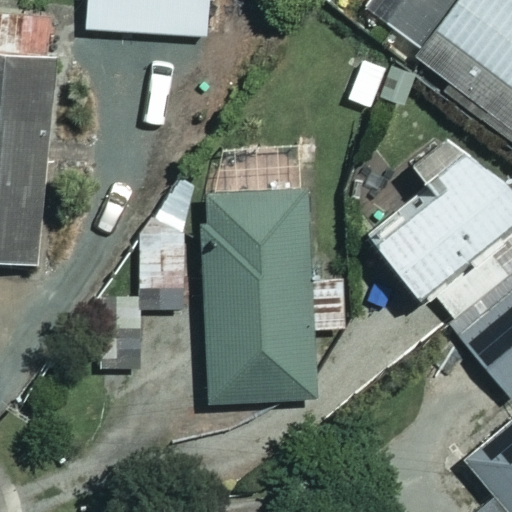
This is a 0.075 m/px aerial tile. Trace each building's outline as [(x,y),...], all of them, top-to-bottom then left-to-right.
[(206,0),(84,0),(83,24),(205,30),(206,0)] [(511,0),(388,0),(379,13),(412,38),(407,46),(511,124),(511,0)] [(14,9),(0,7),(0,251),(30,254),(48,50),(11,47),(14,9)] [(415,64),(345,55),(340,93),(410,101),(415,64)] [(511,199),(511,188),(464,137),(366,227),(420,285),(511,199)] [(300,184),(197,189),(206,393),(308,389),(305,323),(342,321),(340,272),(304,274),(300,184)] [(140,288),(141,304),(184,303),(180,206),(137,207),(140,288)] [(511,385),(511,285),(458,328),(507,390),(511,385)] [(141,304),(140,288),(89,290),(92,369),(143,367),(141,304)] [(511,511),(511,411),(466,450),(496,486),(463,511),(511,511)]
